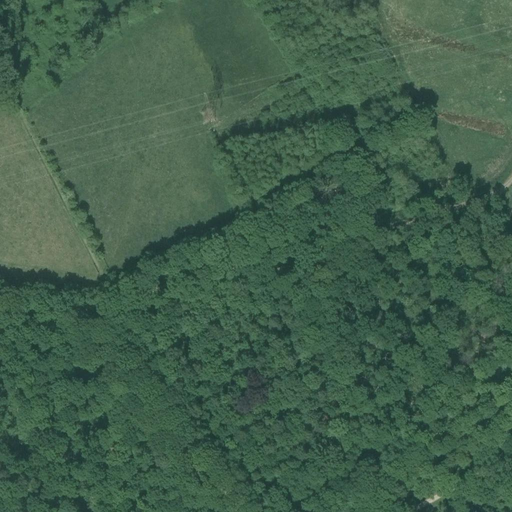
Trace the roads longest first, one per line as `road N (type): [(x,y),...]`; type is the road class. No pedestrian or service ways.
road 1 (track): [(75,311),(459,207)]
road 2 (track): [(227,511),(75,311)]
road 3 (track): [(407,511),(511,453)]
